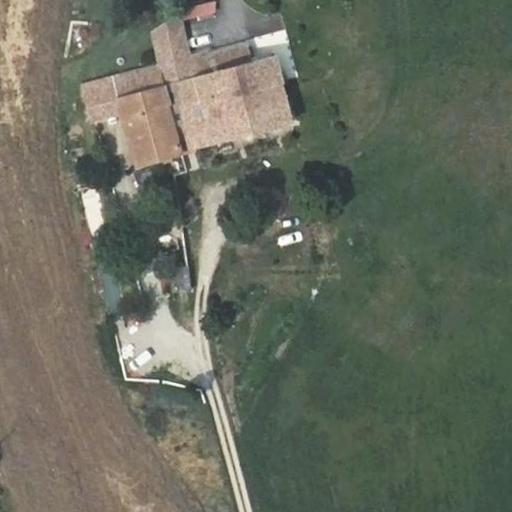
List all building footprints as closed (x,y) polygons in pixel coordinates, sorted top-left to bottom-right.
[(190,17),(216,12),(214,1),(189,5),(190,17)] [(173,37),(181,72),(210,64),(198,19),(173,37)] [(210,64),(181,72),(208,157),(314,128),(296,63),(273,69),(268,51),(236,60),(230,61),(229,59),(210,64)] [(208,157),(181,72),(111,89),(117,113),(141,106),(144,117),(158,170),(208,157)] [(117,113),(114,114),(117,124),(144,117),(141,106),(117,113)]
